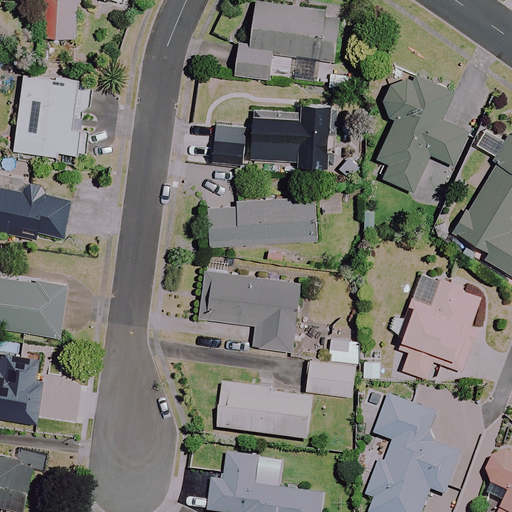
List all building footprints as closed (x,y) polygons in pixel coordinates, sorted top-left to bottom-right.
[(77,0),(44,0),(42,37),(76,39),(77,0)] [(343,11),(255,0),(253,0),(247,43),(242,43),(238,74),(271,79),(274,54),(337,62),(343,11)] [(394,121),(378,161),(389,165),(383,179),(416,192),(431,155),(455,165),(468,132),(441,121),(453,93),(398,71),(386,100),(380,115),(394,121)] [(79,153),(85,81),(24,77),(18,152),(59,155),(60,152),(79,153)] [(334,106),(301,105),(301,112),(255,111),(252,159),(298,161),(298,166),(331,168),(334,106)] [(245,126),(216,125),(214,163),(243,164),(245,126)] [(511,137),(458,233),(491,251),(486,259),(511,273),(511,234),(511,232),(511,137)] [(46,184),(0,174),(0,230),(36,238),(38,231),(65,236),(73,199),(44,193),(46,184)] [(317,241),(315,199),(237,203),(238,208),(209,209),(210,246),(317,241)] [(4,273),(0,272),(0,327),(61,335),(67,285),(3,277),(4,273)] [(301,282),(206,272),(200,318),(258,325),(255,347),(293,351),(301,282)] [(414,300),(399,347),(410,351),(408,357),(433,365),(435,362),(465,371),(478,329),(471,327),(481,296),(462,290),(464,284),(441,276),(432,306),(414,300)] [(359,342),(331,339),(329,362),(311,360),(308,391),(353,396),(359,342)] [(45,358),(5,354),(3,379),(0,378),(0,417),(39,421),(45,358)] [(272,388),(225,382),(219,428),(310,439),(315,398),(272,392),(272,388)] [(439,413),(390,395),(376,433),(395,440),(387,463),(381,461),(369,494),(378,498),(372,511),(423,511),(432,488),(447,494),(462,452),(429,439),(439,413)] [(511,511),(511,452),(501,448),(483,490),(506,500),(501,511),(511,511)] [(276,459),(228,453),(225,477),(214,476),(209,510),(223,511),(323,511),(326,494),(272,486),(276,459)] [(35,465),(0,457),(0,506),(25,511),(35,465)]
